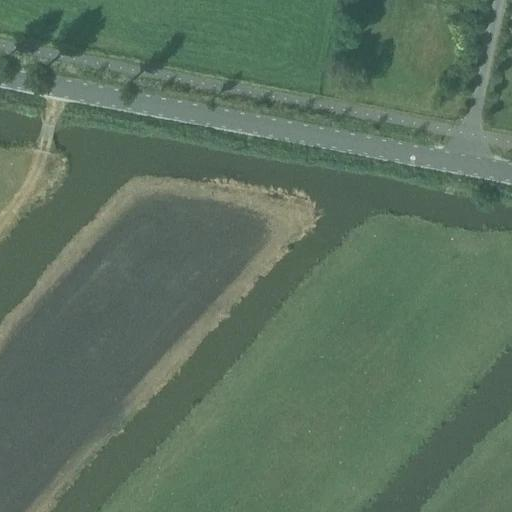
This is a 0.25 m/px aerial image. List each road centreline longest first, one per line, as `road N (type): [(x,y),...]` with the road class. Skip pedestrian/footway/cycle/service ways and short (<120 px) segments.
road 1 (unclassified): [(511,172),(0,77)]
road 2 (track): [(497,0),(460,161)]
road 3 (track): [(0,225),(34,186),(57,92)]
